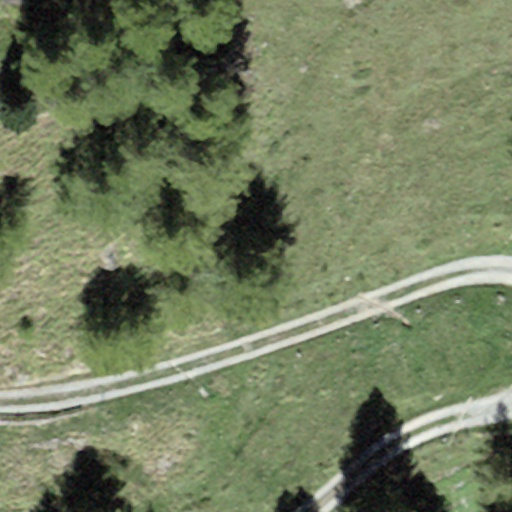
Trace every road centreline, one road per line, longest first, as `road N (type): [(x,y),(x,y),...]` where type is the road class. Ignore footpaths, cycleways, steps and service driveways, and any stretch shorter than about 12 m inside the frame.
road 1 (track): [(511,237),(482,229),(123,369),(0,384)]
road 2 (track): [(247,511),(313,475),(402,396),(511,360)]
